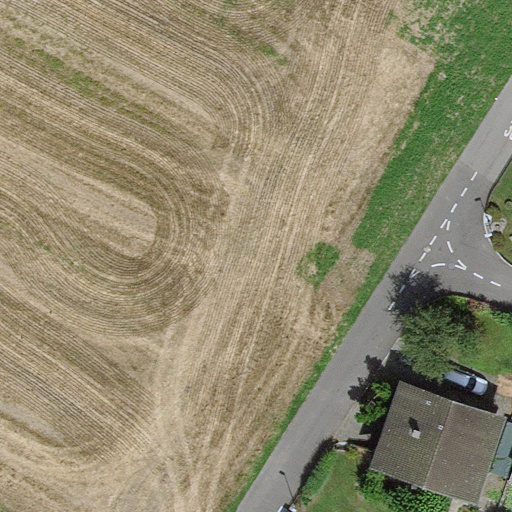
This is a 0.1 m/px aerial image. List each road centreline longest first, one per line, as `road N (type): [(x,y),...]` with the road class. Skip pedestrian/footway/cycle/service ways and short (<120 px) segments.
road 1 (residential): [(272,511),(430,279)]
road 2 (residential): [(430,279),(511,143)]
